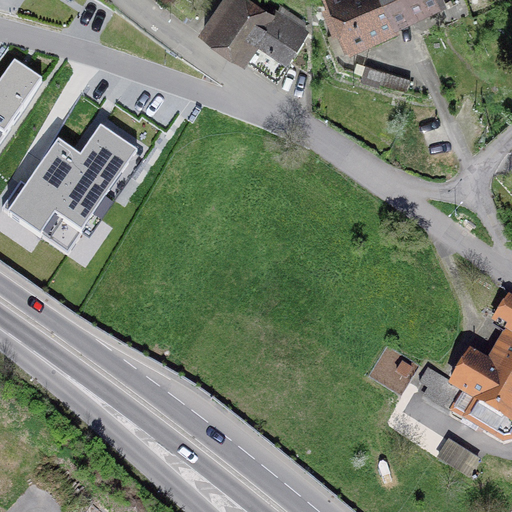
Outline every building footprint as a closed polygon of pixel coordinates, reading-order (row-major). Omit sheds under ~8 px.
[(264,22),(233,0),(224,0),(202,32),(241,59),(242,57),(274,80),(301,42),(297,40),(302,32),(272,11),(264,22)] [(446,4),(454,1),(454,0),(326,0),(329,8),(322,10),(325,18),(324,18),(331,35),(339,32),(349,53),(368,44),(368,45),(394,34),(390,23),(440,0),(441,2),(446,4)] [(0,137),(38,81),(14,65),(0,84),(0,137)] [(135,149),(101,126),(81,155),(58,140),(10,211),(67,249),(135,149)] [(511,300),(508,298),(493,323),(509,333),(489,368),(468,356),(450,386),(461,392),(449,411),(502,443),(509,440),(511,435),(511,300)]
